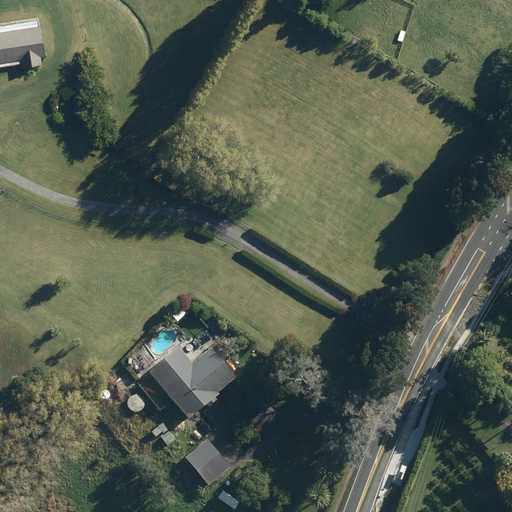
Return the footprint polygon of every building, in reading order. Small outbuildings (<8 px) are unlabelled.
[(49,21),(0,30),(0,69),(2,69),(2,63),(25,58),(26,64),(47,60),(45,49),(53,47),(49,21)] [(188,314),(180,306),(170,315),(179,323),(188,314)] [(242,373),(216,345),(198,360),(183,344),(153,371),(196,418),(242,373)] [(134,413),(135,413),(139,412),(140,412),(141,411),(142,410),(143,409),(143,407),(144,406),(144,405),(144,403),(143,402),(143,401),(142,400),(141,399),(140,398),(139,397),(138,397),(136,396),(135,396),(134,397),(132,397),(131,398),(130,398),(129,399),(128,401),(128,402),(127,403),(127,405),(127,406),(128,407),(128,408),(129,410),(130,411),(131,411),(132,412),(134,413)] [(211,435),(188,455),(213,484),(236,465),(211,435)] [(420,439),(415,437),(410,450),(414,452),(420,439)]
